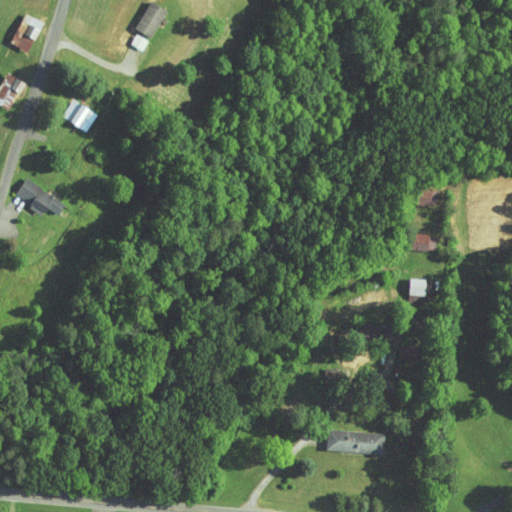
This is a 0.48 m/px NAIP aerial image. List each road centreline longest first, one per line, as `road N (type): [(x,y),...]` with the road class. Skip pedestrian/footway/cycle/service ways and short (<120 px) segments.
road 1 (residential): [(0,217),(59,0)]
road 2 (residential): [(0,491),(213,511)]
